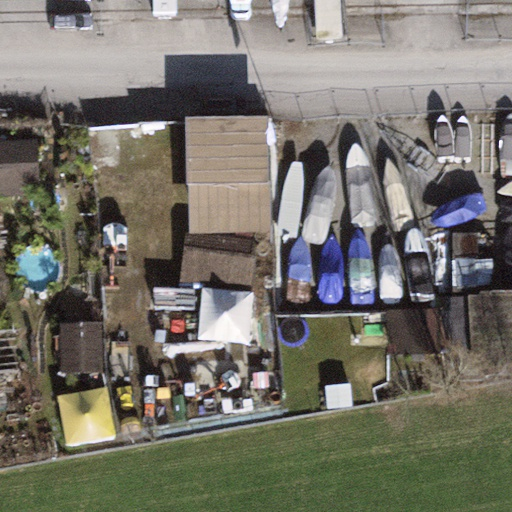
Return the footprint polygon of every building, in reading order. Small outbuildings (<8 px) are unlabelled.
[(205,285),(203,345),(268,346),(273,122),(189,121),(185,285),(205,285)] [(41,147),(0,146),(0,194),(41,195),(41,147)] [(410,242),(409,317),(454,318),(456,243),(410,242)] [(511,378),(511,297),(471,299),(474,380),(511,378)] [(76,376),(103,376),(104,331),(77,330),(76,376)]
